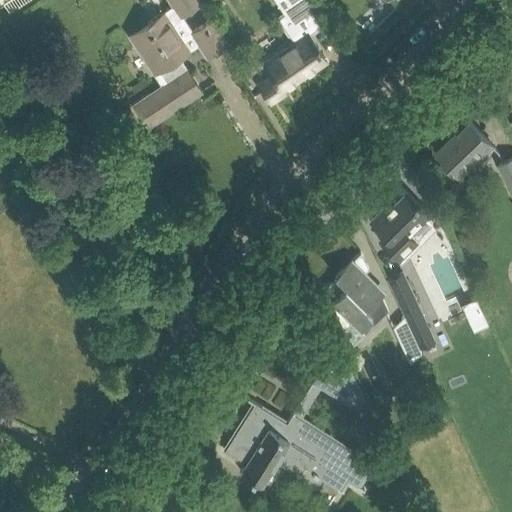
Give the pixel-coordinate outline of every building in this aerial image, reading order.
[(226,42),(210,18),(192,30),(181,15),(201,2),(200,0),(167,0),(171,5),(129,33),(163,83),(133,103),(147,125),(200,90),(178,56),(198,42),(206,55),(226,42)] [(279,17),(295,41),(263,62),(271,74),(257,83),(269,102),(285,91),(283,87),(326,58),(290,4),(295,0),(275,0),(284,13),(279,17)] [(511,44),(499,56),(511,69),(511,44)] [(0,130),(0,145),(8,160),(22,152),(34,145),(19,119),(7,126),(0,130)] [(461,175),(493,144),(471,122),(451,142),(449,140),(437,152),(461,175)] [(362,145),(371,137),(365,131),(357,140),(362,145)] [(511,157),(498,165),(511,190),(511,157)] [(382,206),(369,219),(383,233),(378,238),(398,259),(416,241),(409,233),(429,214),(419,204),(405,189),(385,209),(382,206)] [(385,289),(366,270),(368,267),(360,250),(324,287),(342,327),(349,320),(362,334),(388,308),(381,293),(385,289)] [(401,271),(387,277),(399,304),(400,304),(405,315),(404,315),(418,346),(429,341),(432,339),(412,298),(414,297),(401,271)] [(419,351),(417,346),(418,346),(404,315),(392,325),(409,361),(419,351)] [(368,404),(336,342),(312,381),(363,413),(368,404)] [(261,483),(275,460),(299,475),(304,466),(340,489),(347,478),(357,485),(371,462),(292,412),(286,421),(254,401),(224,449),(244,462),(239,470),(261,483)]
